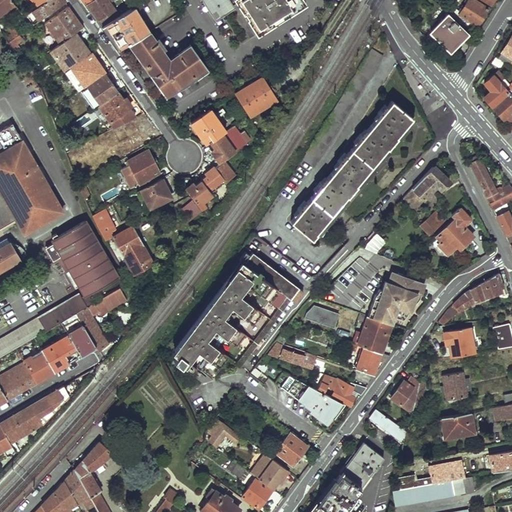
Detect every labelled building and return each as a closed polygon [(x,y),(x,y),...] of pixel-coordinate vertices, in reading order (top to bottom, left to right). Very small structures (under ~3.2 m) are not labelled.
[(0,0),(0,15),(15,4),(11,0),(0,0)] [(45,0),(38,6),(25,15),(32,25),(65,1),(64,0),(45,0)] [(90,0),(85,4),(101,26),(118,15),(107,0),(90,0)] [(202,0),(214,18),(232,6),(231,3),(228,0),(202,0)] [(303,0),(234,0),(235,1),(255,32),(304,0),(303,0)] [(487,8),(474,0),(467,0),(461,12),(454,8),(450,14),(463,25),(473,31),(487,8)] [(44,23),(58,44),(75,32),(83,26),(68,5),(44,23)] [(118,15),(101,26),(113,43),(144,24),(132,7),(118,15)] [(463,34),(444,12),(425,28),(444,50),(463,34)] [(144,24),(113,43),(118,50),(127,44),(149,30),(144,24)] [(149,30),(127,44),(166,96),(208,68),(191,44),(169,59),(149,30)] [(50,49),(64,70),(88,53),(89,53),(75,32),(58,44),(50,49)] [(19,35),(8,42),(10,46),(15,43),(21,38),(19,35)] [(511,35),(498,58),(509,65),(511,60),(511,35)] [(20,50),(15,43),(10,46),(15,53),(20,50)] [(301,159),(313,166),(382,55),(371,48),(301,159)] [(100,63),(92,51),(89,53),(88,53),(90,56),(98,65),(100,63)] [(72,69),(84,86),(106,70),(100,63),(98,65),(90,56),(72,69)] [(509,65),(498,58),(495,64),(505,71),(509,65)] [(503,77),(498,72),(485,83),(492,91),(484,98),(486,100),(491,106),(507,91),(509,93),(511,89),(511,82),(508,86),(505,89),(498,81),(502,78),(503,77)] [(104,74),(87,87),(99,104),(117,91),(104,74)] [(262,76),(236,92),(248,114),(275,99),(262,76)] [(498,81),(505,89),(508,86),(502,78),(498,81)] [(511,89),(509,93),(510,94),(494,108),(499,113),(504,119),(507,117),(509,119),(511,116),(511,95),(511,96),(511,95),(511,89)] [(99,104),(98,105),(114,128),(133,118),(127,110),(121,102),(123,100),(117,91),(99,104)] [(292,221),(311,238),(411,117),(391,100),(292,221)] [(209,109),(190,122),(200,137),(208,131),(211,137),(223,129),(209,109)] [(132,122),(114,131),(118,138),(115,140),(117,146),(121,144),(126,156),(136,151),(135,148),(143,143),(132,122)] [(52,197),(9,124),(7,124),(0,128),(0,228),(14,220),(52,197)] [(154,125),(146,129),(153,139),(161,135),(154,125)] [(213,139),(210,141),(215,148),(211,150),(220,164),(214,168),(224,181),(225,182),(234,173),(222,158),(245,141),(233,125),(224,131),(213,139)] [(224,131),(223,129),(211,137),(213,139),(224,131)] [(208,131),(200,137),(205,144),(210,141),(213,139),(211,137),(208,131)] [(96,136),(66,152),(69,159),(100,143),(96,136)] [(157,172),(146,151),(128,161),(130,164),(121,169),(131,188),(140,184),(142,188),(155,181),(152,175),(157,172)] [(477,155),(468,160),(469,163),(479,159),(477,155)] [(503,204),(511,199),(511,188),(507,183),(495,189),(489,178),(479,159),(469,163),(493,210),(503,204)] [(436,185),(441,189),(449,179),(433,164),(402,198),(411,208),(412,206),(417,206),(436,185)] [(207,173),(200,178),(209,189),(220,181),(222,183),(224,181),(214,168),(213,166),(206,172),(207,173)] [(186,176),(182,176),(185,187),(192,182),(192,175),(186,176)] [(142,188),(139,190),(150,208),(171,196),(161,177),(155,181),(142,188)] [(209,189),(200,178),(194,183),(193,182),(192,182),(185,187),(200,208),(206,204),(203,200),(212,193),(209,189)] [(83,182),(78,185),(84,198),(90,195),(83,182)] [(60,211),(52,197),(14,220),(22,234),(60,211)] [(505,234),(511,230),(511,217),(510,218),(503,204),(493,210),(505,234)] [(434,237),(451,256),(473,235),(463,224),(470,218),(460,206),(452,213),(455,216),(434,237)] [(104,209),(93,215),(96,222),(105,240),(113,236),(110,232),(115,229),(104,209)] [(435,211),(421,224),(429,234),(443,221),(435,211)] [(84,219),(50,239),(84,294),(118,274),(84,219)] [(152,263),(132,226),(113,236),(105,240),(116,258),(119,257),(112,243),(116,241),(133,273),(152,263)] [(379,248),(385,239),(376,233),(370,242),(379,248)] [(0,268),(17,258),(8,242),(0,246),(0,268)] [(228,356),(240,365),(294,293),(247,258),(176,351),(178,353),(173,359),(179,365),(185,357),(211,377),(228,356)] [(410,276),(399,272),(398,274),(394,273),(390,283),(387,282),(384,291),(381,289),(380,290),(378,290),(376,295),(367,315),(391,324),(394,315),(402,318),(404,313),(408,315),(410,310),(412,311),(415,303),(419,298),(422,290),(424,283),(410,278),(410,276)] [(499,273),(464,293),(452,304),(458,311),(464,306),(467,305),(472,302),(505,292),(499,273)] [(128,280),(93,301),(99,311),(134,291),(128,280)] [(77,293),(0,337),(0,355),(29,339),(32,336),(60,320),(75,312),(84,305),(77,293)] [(335,326),(339,311),(310,303),(306,319),(335,326)] [(449,307),(439,321),(442,325),(458,311),(452,304),(449,307)] [(84,305),(75,312),(82,324),(96,346),(98,350),(110,342),(109,340),(106,341),(84,305)] [(380,343),(384,345),(384,343),(391,324),(367,315),(356,344),(357,344),(363,347),(377,352),(380,343)] [(498,348),(511,345),(511,339),(508,322),(492,324),(498,348)] [(82,324),(67,333),(75,346),(78,350),(81,355),(96,346),(82,324)] [(450,357),(474,353),(468,326),(442,331),(444,343),(447,343),(450,357)] [(62,341),(42,352),(53,371),(70,361),(67,357),(64,353),(75,346),(67,333),(67,331),(59,336),(62,341)] [(32,336),(29,339),(33,346),(37,344),(32,336)] [(265,353),(275,356),(280,343),(275,341),(265,353)] [(67,357),(78,350),(75,346),(64,353),(67,357)] [(378,361),(383,363),(388,356),(381,353),(377,352),(363,347),(356,366),(373,372),(378,361)] [(301,355),(282,348),(279,357),(311,368),(314,359),(301,355)] [(28,354),(21,358),(23,361),(36,381),(53,371),(42,352),(41,350),(30,356),(28,354)] [(303,351),(301,355),(314,359),(316,355),(303,351)] [(23,361),(0,374),(0,387),(6,398),(36,381),(23,361)] [(93,368),(0,421),(0,426),(15,450),(16,452),(19,449),(13,440),(34,427),(40,422),(43,424),(64,401),(93,368)] [(446,401),(467,397),(462,372),(440,375),(446,401)] [(356,393),(360,395),(365,388),(324,374),(317,390),(325,394),(329,387),(334,389),(336,392),(333,397),(350,404),(356,393)] [(401,406),(411,412),(414,399),(418,383),(411,377),(406,383),(403,381),(391,398),(401,406)] [(317,390),(294,378),(285,390),(329,422),(342,403),(325,394),(317,390)] [(414,399),(419,400),(424,380),(419,379),(418,383),(414,399)] [(505,404),(511,402),(511,392),(502,394),(505,404)] [(492,420),(511,415),(511,402),(505,404),(486,407),(489,416),(487,416),(489,424),(493,422),(492,420)] [(403,443),(406,431),(375,407),(368,417),(403,443)] [(443,439),(474,434),(469,411),(438,417),(443,439)] [(205,437),(221,449),(229,439),(234,441),(239,436),(216,419),(208,430),(210,432),(205,437)] [(15,450),(0,426),(0,449),(2,448),(6,455),(15,450)] [(276,450),(293,463),(306,445),(290,432),(276,450)] [(98,491),(86,471),(98,463),(109,453),(97,441),(72,469),(96,510),(97,511),(107,511),(96,492),(98,491)] [(310,511),(348,511),(344,508),(383,457),(363,443),(310,511)] [(492,471),(511,467),(511,450),(489,455),(492,471)] [(250,472),(272,489),(277,481),(286,469),(265,453),(250,472)] [(463,477),(465,477),(462,459),(430,467),(432,483),(452,479),(463,477)] [(231,472),(239,477),(244,471),(237,465),(231,472)] [(63,480),(76,502),(81,499),(88,511),(93,511),(96,510),(72,469),(63,480)] [(277,481),(280,484),(290,471),(286,469),(277,481)] [(399,489),(412,487),(410,474),(397,477),(399,489)] [(241,496),(258,508),(270,490),(255,479),(241,496)] [(395,505),(454,493),(452,479),(432,483),(412,487),(399,489),(392,491),(395,505)] [(76,502),(63,480),(54,491),(64,508),(66,511),(73,511),(69,506),(76,502)] [(235,511),(239,507),(232,502),(230,498),(224,492),(219,493),(211,487),(206,494),(208,497),(199,510),(201,511),(235,511)] [(164,498),(170,502),(176,494),(169,489),(163,497),(164,498)] [(270,490),(268,499),(278,502),(281,493),(270,490)] [(57,511),(64,508),(54,491),(41,505),(45,511),(57,511)] [(153,511),(164,511),(171,502),(170,502),(164,498),(153,511)]
